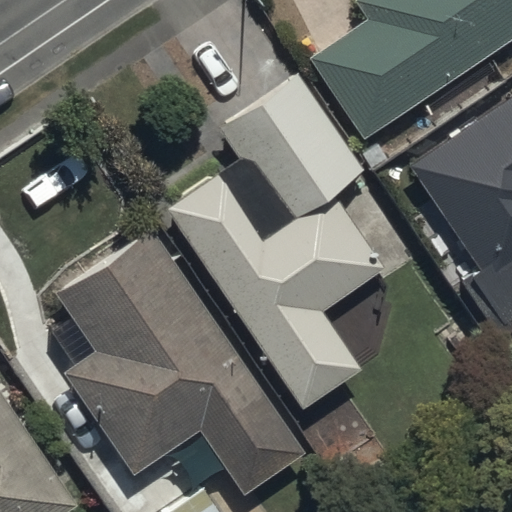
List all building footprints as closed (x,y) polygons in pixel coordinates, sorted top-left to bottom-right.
[(511,0),(365,0),(370,8),(308,48),(359,127),(511,27),(511,0)] [(293,62),(216,115),(237,146),(162,198),(301,398),(360,358),(318,296),(380,253),(330,182),(361,160),(293,62)] [(511,96),(410,165),(482,271),(474,276),(504,321),(511,315),(511,96)] [(92,336),(58,359),(129,462),(199,414),(245,480),(303,439),(148,216),(54,281),(92,336)] [(0,511),(41,511),(75,489),(0,382),(0,511)] [(150,511),(226,511),(202,477),(150,511)]
